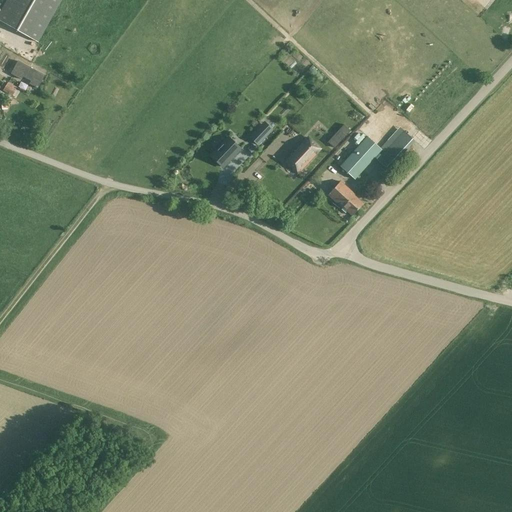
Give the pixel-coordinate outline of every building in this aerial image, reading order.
[(6,0),(0,12),(0,20),(38,42),(61,0),(6,0)] [(30,84),(37,88),(44,76),(18,61),(11,73),(22,79),(23,76),(31,81),(30,84)] [(16,88),(8,84),(4,90),(12,95),(16,88)] [(350,131),(344,125),(327,143),(334,148),(350,131)] [(258,145),(267,135),(260,128),(250,138),(258,145)] [(403,131),(377,160),(388,170),(415,141),(403,131)] [(354,179),(381,150),(367,137),(340,167),(354,179)] [(240,149),(228,138),(222,144),(220,142),(214,148),(216,150),(211,156),(223,167),(240,149)] [(293,170),(297,174),(316,154),(303,142),(294,151),(295,152),(292,155),(292,154),(284,162),(289,166),(289,165),(293,169),(293,170)] [(355,195),(340,182),(328,195),(342,208),(343,208),(352,216),(363,204),(354,195),(355,195)]
